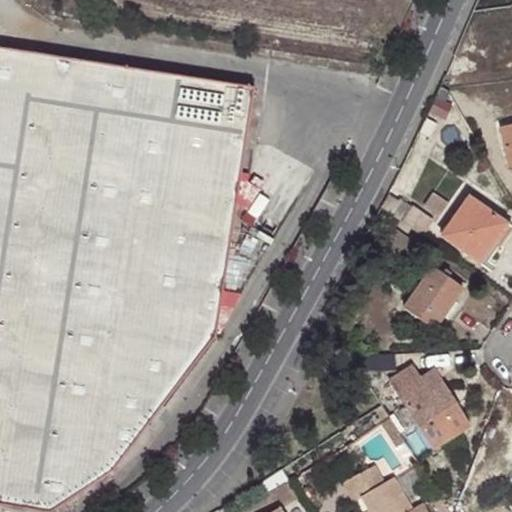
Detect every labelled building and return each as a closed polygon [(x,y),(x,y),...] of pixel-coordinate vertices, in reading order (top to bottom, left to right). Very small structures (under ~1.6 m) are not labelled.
[(214,337),(253,89),(0,49),(0,504),(33,510),(44,511),(48,511),(111,474),(214,337)] [(511,125),(500,128),(508,167),(511,166),(511,125)] [(493,243),(506,223),(467,197),(440,236),(480,262),(493,243)] [(398,198),(391,214),(403,222),(412,206),(398,198)] [(511,227),(506,223),(493,243),(498,247),(511,227)] [(453,300),(462,286),(431,265),(403,308),(432,330),(442,316),(446,319),(458,303),(453,300)] [(394,354),(351,356),(361,372),(394,371),(394,354)] [(468,425),(438,377),(424,386),(419,379),(412,366),(389,380),(405,405),(395,412),(405,429),(415,423),(431,448),(468,425)] [(424,386),(438,377),(434,370),(419,379),(424,386)] [(398,444),(403,440),(390,418),(383,423),(398,444)] [(359,497),(367,510),(368,511),(428,511),(423,502),(413,507),(394,476),(384,481),(374,464),(341,483),(351,501),(359,497)] [(296,498),(289,485),(277,492),(285,504),(296,498)]
